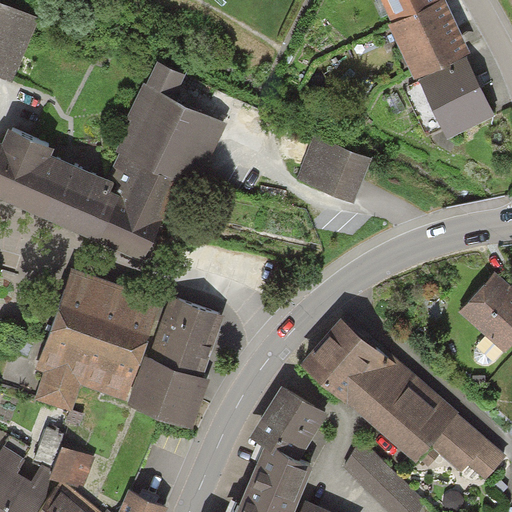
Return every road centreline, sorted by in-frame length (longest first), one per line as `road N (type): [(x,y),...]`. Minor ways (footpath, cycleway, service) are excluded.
road 1 (residential): [(0,238),(199,274),(255,296),(288,332)]
road 2 (secondary): [(288,332),(348,279),(393,254),(511,220)]
road 3 (secondary): [(189,511),(238,402),(288,332)]
